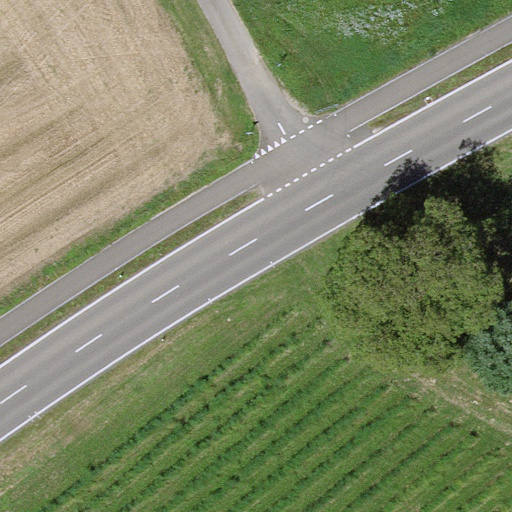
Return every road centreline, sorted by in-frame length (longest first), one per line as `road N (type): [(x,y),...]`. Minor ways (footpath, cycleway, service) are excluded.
road 1 (tertiary): [(511,90),(315,197),(0,408)]
road 2 (track): [(282,218),(325,340),(396,386),(511,408)]
road 3 (track): [(315,197),(210,0)]
